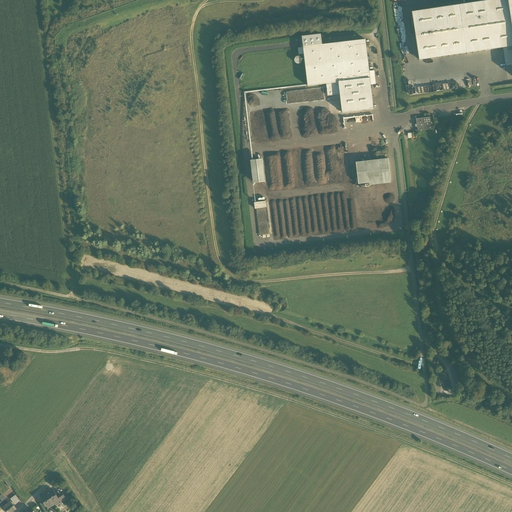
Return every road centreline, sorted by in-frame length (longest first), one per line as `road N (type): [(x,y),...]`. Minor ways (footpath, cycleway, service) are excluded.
road 1 (track): [(73,298),(419,405),(427,400),(380,0)]
road 2 (motorway): [(0,314),(280,381),(511,470)]
road 3 (motorway): [(511,457),(282,370),(0,302)]
road 4 (track): [(511,485),(280,397),(174,367),(86,348),(0,345)]
road 5 (track): [(73,298),(38,0)]
road 6 (unknown): [(500,391),(462,355),(439,313),(431,235)]
road 7 (unknown): [(477,101),(431,235)]
